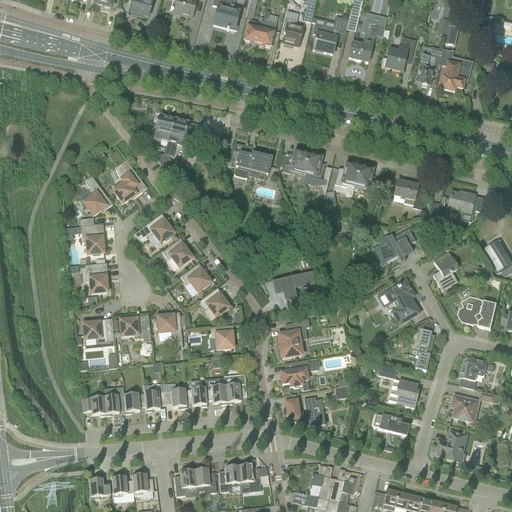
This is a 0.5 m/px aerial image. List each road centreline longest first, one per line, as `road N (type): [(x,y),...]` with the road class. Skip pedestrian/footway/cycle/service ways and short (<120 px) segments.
road 1 (residential): [(485,145),(489,130),(100,34)]
road 2 (residential): [(271,441),(257,310),(168,197)]
road 3 (secondary): [(440,141),(184,81)]
road 4 (residential): [(93,456),(90,436),(157,429),(246,421),(250,441)]
road 5 (residential): [(456,348),(447,355),(415,475)]
road 6 (residential): [(128,302),(125,233),(168,197)]
